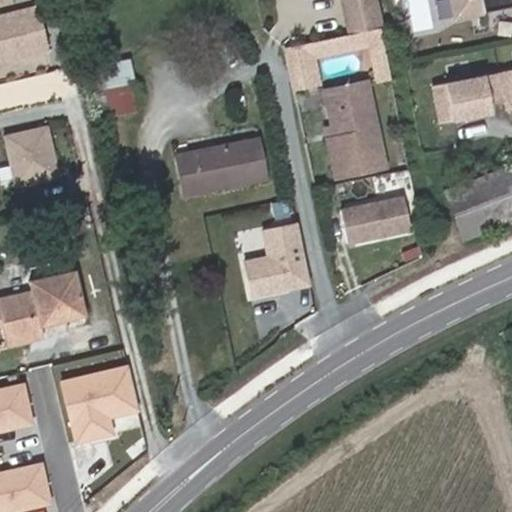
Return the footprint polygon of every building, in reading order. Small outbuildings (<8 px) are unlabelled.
[(373,0),(343,0),(351,34),(379,29),(373,0)] [(506,31),(511,29),(511,0),(436,0),(440,26),(503,16),(506,31)] [(0,20),(0,66),(37,55),(25,13),(0,20)] [(305,46),(308,59),(362,48),(365,64),(382,60),(376,32),(305,46)] [(281,51),(290,90),(313,85),(308,59),(305,46),(281,51)] [(122,65),(94,69),(101,120),(126,116),(121,88),(126,87),(122,65)] [(511,76),(421,92),(427,128),(478,120),(476,110),(492,107),(494,117),(511,114),(511,76)] [(362,81),(320,90),(328,128),(335,131),(336,138),(329,139),(325,140),(332,177),(380,166),(362,81)] [(335,131),(328,128),(327,128),(329,139),(336,138),(335,131)] [(0,139),(0,154),(8,190),(51,180),(39,130),(0,139)] [(250,147),(168,161),(174,202),(257,188),(250,147)] [(431,198),(445,237),(449,246),(511,220),(511,179),(508,168),(431,198)] [(398,194),(336,207),(343,241),(405,227),(398,194)] [(304,283),(291,223),(257,230),(262,256),(239,261),(246,296),(274,290),(277,284),(282,283),(283,288),(304,283)] [(0,295),(0,300),(14,355),(22,353),(42,349),(37,329),(55,325),(79,320),(65,269),(43,274),(41,263),(19,267),(23,290),(0,295)] [(0,358),(14,355),(0,300),(0,358)] [(0,429),(35,423),(28,380),(0,384),(0,429)] [(128,401),(103,407),(107,427),(132,422),(128,401)] [(0,428),(0,447),(37,445),(35,426),(0,428)] [(0,466),(0,511),(4,511),(54,501),(44,456),(0,466)]
